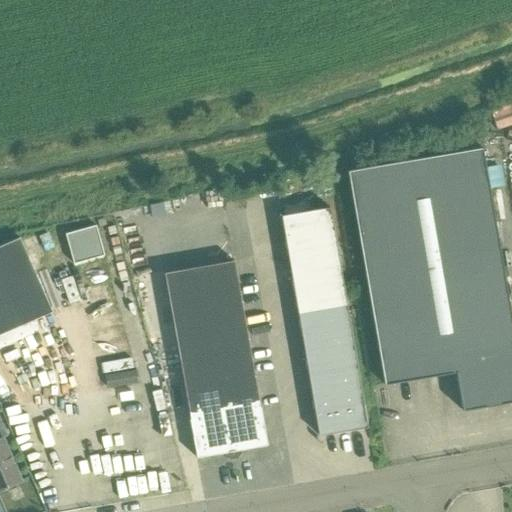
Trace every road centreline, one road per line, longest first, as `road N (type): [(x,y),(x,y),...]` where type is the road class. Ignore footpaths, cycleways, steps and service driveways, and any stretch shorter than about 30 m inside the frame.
road 1 (track): [(0,191),(317,125),(511,59)]
road 2 (unknown): [(315,498),(255,196)]
road 3 (unclassified): [(236,511),(417,480)]
